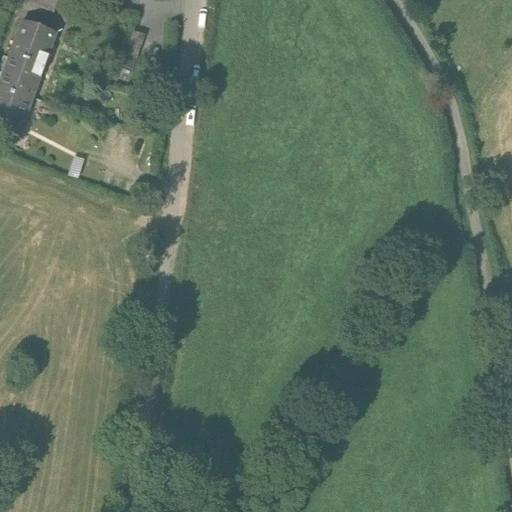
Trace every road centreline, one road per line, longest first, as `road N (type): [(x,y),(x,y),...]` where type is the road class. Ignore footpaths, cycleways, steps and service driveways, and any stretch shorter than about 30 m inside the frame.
road 1 (unclassified): [(395,0),(426,47),(460,132),(511,459)]
road 2 (unclassified): [(132,511),(170,207)]
road 3 (residential): [(170,207),(193,0)]
